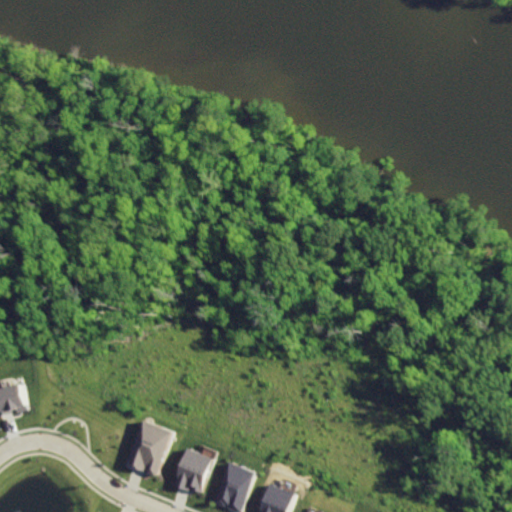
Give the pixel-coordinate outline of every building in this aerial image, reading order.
[(1,391),(6,415),(38,408),(33,384),(1,391)] [(159,420),(140,464),(155,470),(157,466),(159,467),(159,469),(161,474),(166,476),(170,473),(187,433),(159,420)] [(201,448),(186,484),(199,489),(200,487),(212,492),(226,458),(201,448)] [(242,461),(225,502),(235,506),(236,503),(239,505),(238,507),(248,511),(251,511),(269,472),(242,461)] [(284,484),(272,511),(300,511),(308,494),(284,484)]
